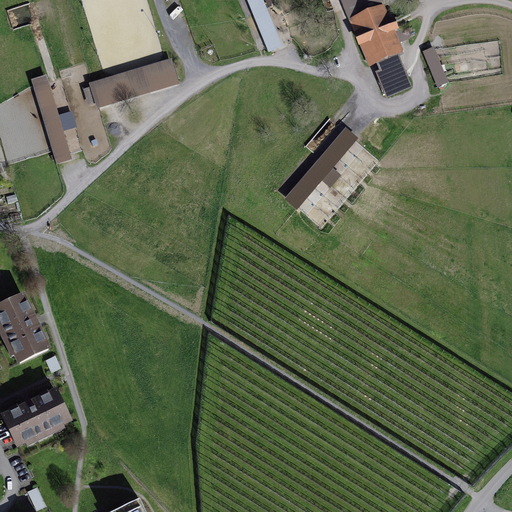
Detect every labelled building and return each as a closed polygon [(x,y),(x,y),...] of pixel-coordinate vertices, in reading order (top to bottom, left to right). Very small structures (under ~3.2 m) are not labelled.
[(279,45),(262,0),(251,0),(269,49),(279,45)] [(402,51),(380,0),(345,0),(386,98),(411,88),(397,53),(402,51)] [(31,4),(9,8),(12,28),(34,24),(31,4)] [(437,86),(448,82),(434,45),(423,50),(437,86)] [(94,85),(100,106),(177,84),(171,63),(94,85)] [(71,158),(46,78),(34,82),(59,162),(71,158)] [(23,299),(0,309),(0,328),(19,369),(49,355),(23,299)] [(56,356),(47,360),(53,373),(61,369),(56,356)] [(57,393),(0,420),(16,453),(73,427),(57,393)] [(38,488),(29,492),(37,511),(46,508),(38,488)] [(145,511),(140,501),(117,511),(145,511)]
